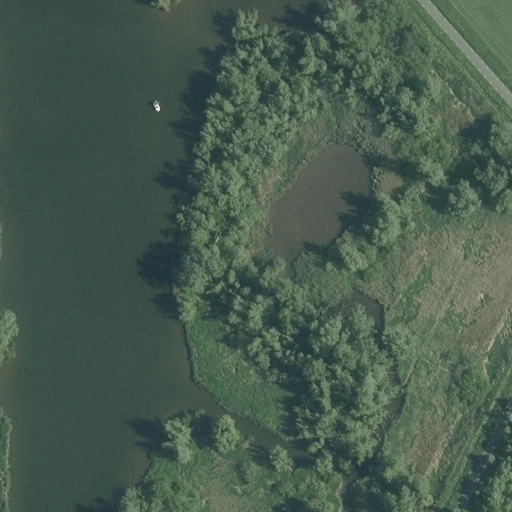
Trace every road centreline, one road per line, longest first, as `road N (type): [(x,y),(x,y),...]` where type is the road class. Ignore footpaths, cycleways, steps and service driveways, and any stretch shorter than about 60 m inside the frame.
road 1 (tertiary): [(511,104),(419,0)]
road 2 (tertiary): [(457,511),(511,403)]
